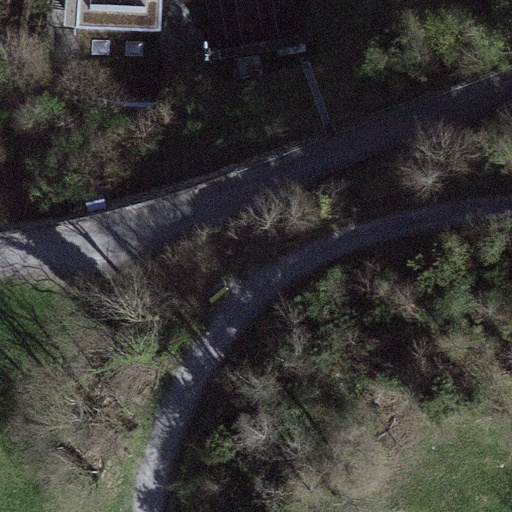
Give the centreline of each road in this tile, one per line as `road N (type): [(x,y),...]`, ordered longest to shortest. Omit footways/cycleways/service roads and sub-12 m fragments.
road 1 (residential): [(511,83),(187,208),(0,254)]
road 2 (track): [(511,203),(472,203),(340,230),(254,288),(179,398),(155,511)]
